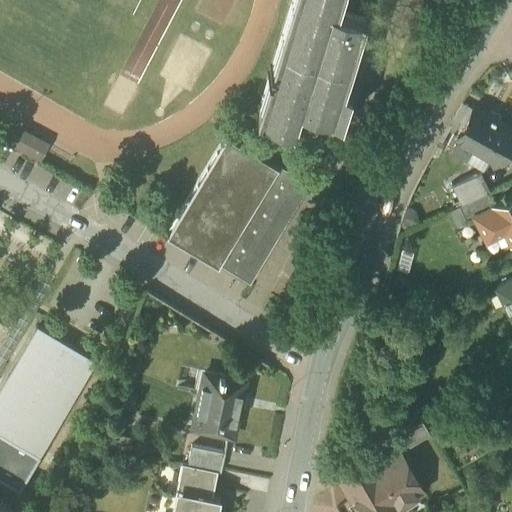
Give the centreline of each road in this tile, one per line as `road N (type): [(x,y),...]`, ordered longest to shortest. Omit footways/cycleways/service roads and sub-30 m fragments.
road 1 (tertiary): [(494,0),(404,152),(320,368)]
road 2 (residential): [(320,368),(0,182)]
road 3 (tertiary): [(320,368),(290,511)]
